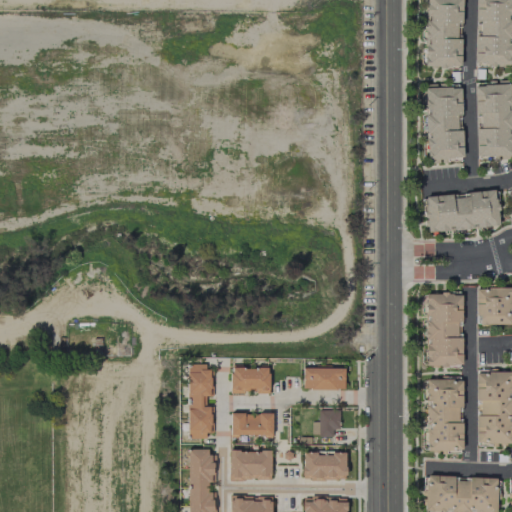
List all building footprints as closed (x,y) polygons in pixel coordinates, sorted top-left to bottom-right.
[(460,0),(423,0),(423,66),(459,67),(460,0)] [(510,0),(474,0),(474,64),(509,65),(510,0)] [(474,85),(476,158),(498,157),(499,159),(511,159),(509,84),(474,85)] [(424,159),(461,158),(459,87),(422,88),(424,159)] [(497,227),(495,191),(422,196),(424,232),(497,227)] [(474,287),(475,325),(510,324),(509,287),(474,287)] [(424,293),(424,365),(460,365),(460,293),(424,293)] [(186,437),(208,437),(208,406),(201,406),(201,396),(208,396),(208,365),(187,365),(186,404),(186,437)] [(268,392),(267,367),(229,367),(229,393),(268,392)] [(343,367),(301,368),(301,389),(343,389),(343,367)] [(509,372),(474,372),(475,444),(510,444),(509,372)] [(461,379),(424,379),(424,399),(425,399),(425,451),(440,451),(440,453),(460,453),(461,379)] [(338,429),(338,409),(317,410),(317,437),(331,436),(331,429),(338,429)] [(271,414),(229,413),(229,435),(270,436),(271,414)] [(186,449),(186,511),(210,511),(210,449),(186,449)] [(269,479),(269,450),(227,451),(228,480),(269,479)] [(344,453),(301,453),(301,479),(344,479),(344,453)] [(422,511),(436,511),(435,511),(494,511),(495,478),(423,476),(422,511)] [(269,511),(270,496),(228,495),(227,511),(269,511)] [(344,511),(344,496),(301,498),(301,511),(344,511)]
